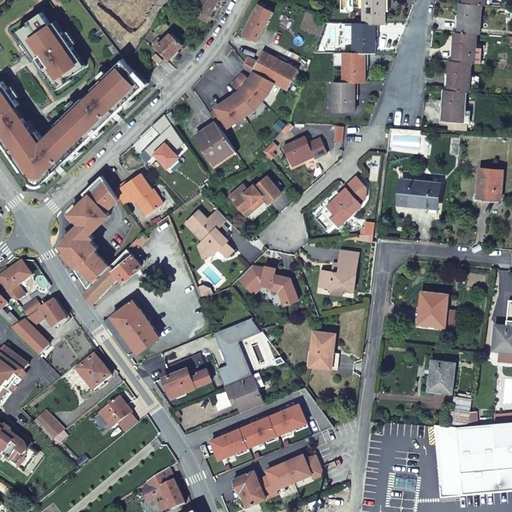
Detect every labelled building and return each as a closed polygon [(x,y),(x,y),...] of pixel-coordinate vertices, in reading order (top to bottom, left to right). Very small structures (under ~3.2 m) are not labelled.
[(145,12),(153,0),(141,0),(137,6),(145,12)] [(198,0),(195,7),(211,15),(218,0),(198,0)] [(364,0),(364,23),(375,24),(385,24),(385,0),(364,0)] [(483,5),(463,3),(460,3),(458,32),(477,33),(480,34),(483,5)] [(257,41),(260,35),(272,11),(259,5),(244,33),(257,41)] [(211,15),(195,7),(191,14),(207,22),(211,15)] [(44,69),(58,89),(72,80),(70,77),(82,69),(70,52),(75,48),(63,31),(58,34),(51,24),(42,12),(28,22),(29,23),(18,31),(37,58),(39,57),(46,68),(44,69)] [(169,18),(165,24),(169,27),(173,22),(169,18)] [(162,22),(158,19),(152,27),(155,30),(156,30),(162,22)] [(56,21),(51,24),(58,34),(63,31),(56,21)] [(364,23),(345,23),(345,39),(353,39),(353,52),(365,52),(375,52),(375,24),(364,23)] [(140,37),(145,31),(140,28),(136,33),(140,37)] [(163,40),(157,47),(169,59),(183,44),(171,32),(163,40)] [(477,33),(458,32),(455,32),(453,61),(471,62),(480,62),(481,48),(476,48),(477,33)] [(159,37),(153,43),(155,46),(157,47),(163,40),(159,37)] [(75,48),(70,52),(82,69),(87,66),(75,48)] [(244,65),(252,74),(253,71),(277,84),(287,89),(288,88),(297,70),(269,54),(264,52),(258,62),(249,56),(244,65)] [(353,52),(333,52),(333,65),(343,65),(343,82),(355,82),(365,82),(365,52),(353,52)] [(124,58),(92,88),(95,91),(86,100),(83,97),(56,124),(60,128),(46,141),(38,130),(34,133),(16,107),(20,104),(3,80),(0,82),(0,118),(2,117),(7,124),(2,128),(4,131),(0,133),(0,136),(32,182),(38,176),(43,183),(56,171),(47,162),(53,156),(57,161),(60,158),(65,162),(107,121),(102,117),(105,114),(101,109),(107,104),(116,113),(143,86),(133,75),(135,72),(124,58)] [(471,62),(453,61),(450,61),(448,90),(467,91),(478,91),(479,76),(471,76),(471,62)] [(252,74),(249,80),(267,95),(277,84),(253,71),(252,74)] [(262,101),(267,95),(249,80),(243,73),(238,79),(262,101)] [(217,110),(211,114),(216,121),(218,124),(220,127),(227,123),(229,127),(255,109),(262,101),(238,79),(232,86),(240,92),(216,108),(217,110)] [(343,82),(333,82),(333,111),(355,111),(355,82),(343,82)] [(467,91),(448,90),(445,89),(444,100),(443,109),(443,118),(448,118),(468,120),(469,120),(470,111),(465,110),(467,91)] [(107,121),(116,113),(107,104),(101,109),(105,114),(102,117),(107,121)] [(158,117),(159,119),(164,124),(166,122),(168,124),(171,121),(165,113),(164,112),(158,117)] [(467,131),(468,120),(448,118),(448,129),(467,131)] [(292,125),(289,122),(281,130),(284,133),(292,125)] [(211,128),(209,126),(196,135),(216,164),(236,151),(220,127),(218,124),(211,128)] [(110,125),(105,129),(109,133),(114,129),(110,125)] [(344,127),(336,126),(335,141),(343,142),(344,127)] [(387,153),(420,130),(390,128),(387,153)] [(144,147),(158,162),(176,146),(161,130),(154,137),(151,133),(147,137),(150,141),(144,147)] [(306,136),(284,147),(291,164),(305,158),(306,159),(314,156),(315,159),(327,153),(321,138),(309,144),(306,136)] [(47,162),(56,171),(65,162),(60,158),(57,161),(53,156),(47,162)] [(478,198),(488,199),(501,200),(503,170),(479,168),(477,198),(478,198)] [(164,203),(157,193),(153,193),(151,190),(153,189),(142,173),(115,191),(120,198),(124,204),(134,197),(147,215),(164,203)] [(77,211),(81,216),(112,186),(104,174),(85,192),(89,196),(77,207),(79,210),(77,211)] [(32,182),(37,189),(43,183),(38,176),(32,182)] [(231,195),(239,205),(244,201),(248,207),(257,199),(254,195),(259,191),(262,195),(269,204),(281,193),(268,177),(256,187),(254,185),(249,190),(244,184),(231,195)] [(327,206),(335,215),(338,212),(346,219),(363,204),(361,202),(366,198),(367,186),(358,178),(346,188),(348,190),(343,195),(342,193),(327,206)] [(400,202),(422,205),(432,206),(438,206),(440,185),(402,182),(400,202)] [(81,216),(77,211),(74,215),(83,224),(62,244),(72,255),(69,258),(73,263),(77,267),(76,268),(89,287),(111,266),(97,250),(100,247),(93,239),(96,237),(92,233),(111,214),(107,210),(120,198),(115,191),(112,186),(81,216)] [(257,199),(262,195),(259,191),(254,195),(257,199)] [(244,201),(239,205),(244,210),(248,207),(244,201)] [(228,220),(218,210),(208,219),(199,210),(187,222),(203,239),(204,243),(199,245),(204,258),(216,253),(216,251),(220,250),(227,258),(235,250),(228,243),(230,241),(218,229),(228,220)] [(338,212),(335,215),(332,217),(340,225),(346,219),(338,212)] [(360,234),(372,233),(374,223),(364,221),(364,226),(359,226),(360,234)] [(149,238),(144,233),(132,244),(137,249),(149,238)] [(167,257),(166,245),(158,246),(158,257),(167,257)] [(127,249),(111,266),(120,276),(124,281),(142,267),(127,249)] [(340,250),(338,263),(339,264),(338,272),(332,271),(321,270),(319,286),(331,288),(331,293),(342,294),(343,289),(353,291),(359,253),(340,250)] [(0,270),(0,285),(10,299),(15,296),(18,300),(25,295),(19,286),(33,276),(33,275),(23,262),(12,270),(6,273),(4,270),(0,270)] [(253,264),(240,278),(255,293),(263,286),(267,286),(266,287),(278,290),(283,304),(297,299),(290,276),(275,273),(275,269),(266,267),(259,266),(256,268),(253,264)] [(89,287),(83,293),(91,304),(98,297),(100,298),(114,284),(113,283),(120,276),(111,266),(89,287)] [(202,298),(214,294),(212,288),(212,287),(205,285),(205,287),(198,289),(202,298)] [(425,305),(423,320),(423,323),(446,326),(449,294),(422,291),(421,303),(425,303),(425,305)] [(0,294),(0,312),(9,303),(0,294)] [(29,318),(43,308),(37,299),(24,308),(26,312),(29,318)] [(21,323),(14,328),(40,355),(50,345),(34,327),(46,316),(54,327),(68,318),(55,300),(43,308),(29,318),(21,323)] [(130,358),(160,337),(134,301),(105,322),(130,358)] [(18,317),(21,323),(29,318),(26,312),(18,317)] [(7,315),(4,318),(14,328),(16,324),(7,315)] [(238,324),(225,330),(228,338),(242,333),(238,324)] [(504,329),(496,328),(494,350),(511,351),(511,325),(505,325),(504,329)] [(267,336),(262,329),(256,333),(265,344),(270,340),(267,336)] [(267,336),(270,340),(271,341),(276,337),(274,334),(272,332),(267,336)] [(334,353),(335,333),(313,332),(311,352),(310,367),(333,369),(339,369),(340,354),(334,353)] [(252,334),(247,336),(251,347),(257,345),(252,334)] [(210,345),(206,336),(186,344),(189,353),(210,345)] [(0,403),(9,391),(5,388),(9,381),(14,385),(29,364),(4,346),(0,352),(0,403)] [(112,376),(97,356),(79,370),(95,390),(101,385),(104,382),(112,376)] [(432,370),(428,370),(426,385),(426,389),(453,392),(456,363),(433,360),(432,370)] [(191,377),(196,387),(213,380),(208,368),(198,372),(199,374),(191,377)] [(191,377),(187,369),(164,378),(172,397),(196,387),(191,377)] [(263,381),(259,372),(253,375),(257,384),(263,381)] [(242,412),(265,402),(257,384),(253,375),(227,386),(232,397),(235,396),(242,412)] [(18,387),(14,385),(9,381),(5,388),(9,391),(14,394),(18,387)] [(310,437),(335,427),(306,388),(293,393),(310,437)] [(122,396),(114,402),(111,405),(101,413),(113,428),(134,412),(122,396)] [(59,435),(65,430),(46,411),(35,421),(53,440),(59,435)] [(241,420),(238,413),(223,419),(224,420),(226,426),(241,420)] [(218,430),(226,426),(224,420),(215,424),(218,430)] [(511,422),(467,426),(437,425),(443,496),(511,489),(511,422)] [(23,442),(0,424),(0,454),(3,457),(5,455),(26,471),(39,453),(31,447),(23,442)] [(203,427),(189,433),(192,440),(203,435),(201,433),(205,431),(203,427)] [(225,432),(209,439),(218,461),(235,454),(225,432)] [(26,439),(23,442),(31,447),(33,444),(26,439)] [(304,455),(286,463),(294,482),(312,474),(313,478),(325,473),(317,456),(306,461),(304,455)] [(270,476),(259,481),(267,498),(278,494),(276,489),(294,482),(286,463),(268,471),(270,476)] [(152,486),(144,489),(150,501),(157,499),(162,511),(171,507),(173,510),(187,504),(171,468),(150,481),(152,486)] [(248,507),(267,498),(259,481),(255,471),(234,480),(239,493),(241,492),(243,496),(248,507)]
